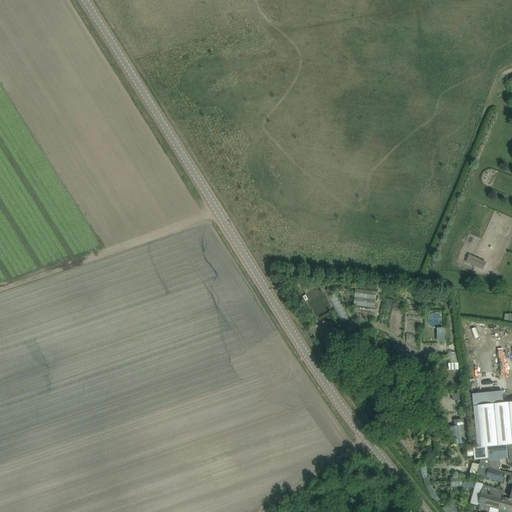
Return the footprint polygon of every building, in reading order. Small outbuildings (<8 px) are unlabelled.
[(472,262),(490,269),(493,263),(475,256),(472,262)] [(336,296),(347,328),(357,324),(345,292),(336,296)] [(385,295),(363,293),(362,309),(384,310),(385,295)] [(444,329),(444,342),(452,342),(452,329),(444,329)] [(452,353),(454,371),(462,370),(459,353),(452,353)] [(502,392),(472,395),(477,448),(480,448),(506,445),(511,444),(511,402),(503,404),(502,392)] [(454,427),(445,428),(453,442),(470,439),(468,425),(465,425),(454,427)] [(504,473),(488,469),(489,465),(479,463),(476,475),(486,477),(486,478),(501,483),(504,473)] [(428,477),(422,479),(425,489),(431,499),(434,504),(439,500),(431,485),(428,477)] [(505,511),(511,511),(511,485),(509,495),(499,493),(499,489),(483,485),(483,486),(476,484),(473,496),(475,496),(473,503),(505,511)] [(450,502),(442,509),(444,511),(452,511),(456,510),(450,502)]
